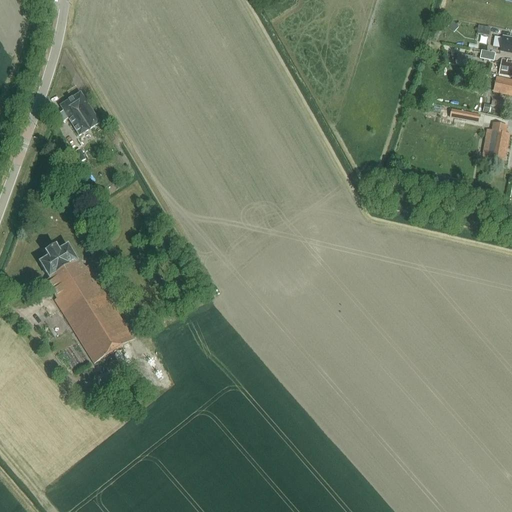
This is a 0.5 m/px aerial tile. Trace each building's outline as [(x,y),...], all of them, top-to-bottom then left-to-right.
[(478,27),(476,35),(488,37),(490,29),(478,27)] [(511,39),(505,38),(503,37),(500,52),(511,53),(511,39)] [(495,55),(483,52),(481,60),(494,63),(495,55)] [(457,54),(454,66),(464,68),(467,56),(457,54)] [(511,62),(501,60),(499,75),(511,76),(511,62)] [(461,69),(458,80),(466,82),(469,71),(461,69)] [(511,81),(496,78),(493,92),(511,97),(511,96),(511,81)] [(79,137),(99,124),(81,94),(60,107),(64,112),(59,115),(63,123),(68,120),(79,137)] [(466,113),(451,110),(450,116),(449,119),(464,122),(466,113)] [(505,135),(506,127),(493,124),(491,132),(505,135)] [(505,135),(491,132),(488,132),(486,144),(489,144),(487,159),(504,162),(509,136),(505,135)] [(79,163),(85,160),(80,151),(74,154),(79,163)] [(446,180),(431,177),(430,183),(444,186),(446,180)] [(49,259),(40,264),(50,280),(46,282),(57,300),(55,302),(94,365),(134,340),(88,267),(86,268),(78,263),(68,247),(59,253),(56,248),(46,255),(49,259)] [(51,327),(55,337),(69,331),(64,321),(51,327)]
